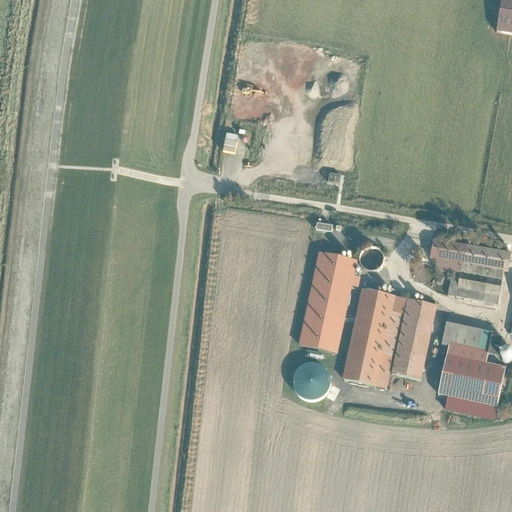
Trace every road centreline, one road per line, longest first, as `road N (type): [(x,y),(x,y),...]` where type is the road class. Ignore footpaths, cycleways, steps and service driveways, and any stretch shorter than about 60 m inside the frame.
road 1 (track): [(76,0),(14,511)]
road 2 (track): [(154,511),(190,183)]
road 3 (unclassified): [(511,237),(190,183)]
road 4 (track): [(190,183),(218,0)]
